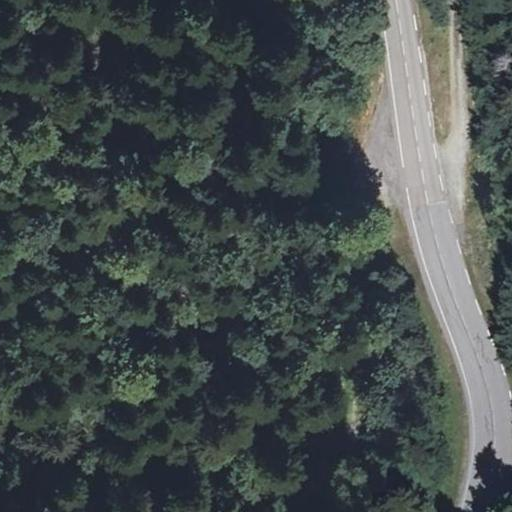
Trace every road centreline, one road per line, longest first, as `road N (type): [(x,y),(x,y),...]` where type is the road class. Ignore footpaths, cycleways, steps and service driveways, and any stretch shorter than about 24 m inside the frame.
road 1 (secondary): [(384,0),(413,164),(483,376),(495,478),(483,511)]
road 2 (track): [(435,234),(458,157),(457,0)]
